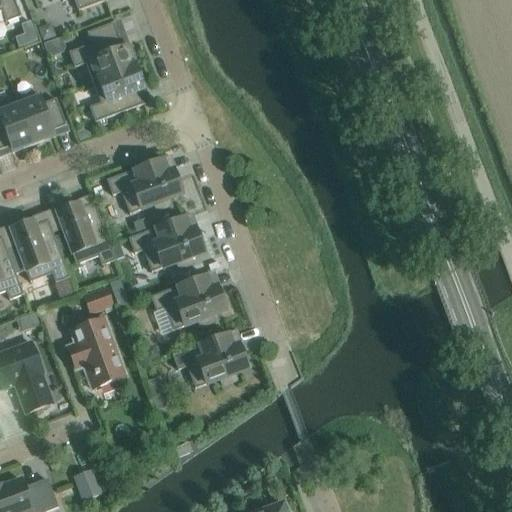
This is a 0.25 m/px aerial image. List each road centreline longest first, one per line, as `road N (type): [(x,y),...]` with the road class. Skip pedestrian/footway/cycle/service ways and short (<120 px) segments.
road 1 (unclassified): [(410,0),(511,263)]
road 2 (residential): [(190,117),(282,383)]
road 3 (secondary): [(348,0),(439,242)]
road 4 (residential): [(190,117),(0,190)]
road 5 (secondary): [(511,427),(439,242)]
road 6 (residential): [(145,0),(190,117)]
